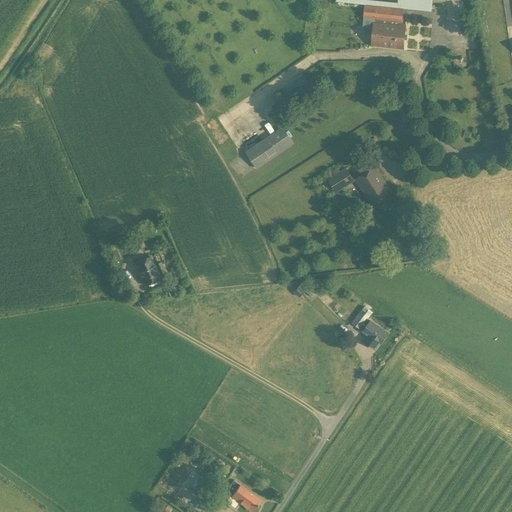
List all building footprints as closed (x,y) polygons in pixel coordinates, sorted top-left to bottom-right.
[(336,0),(337,1),(430,10),(431,0),(336,0)] [(511,0),(502,0),(511,33),(511,0)] [(404,22),(402,22),(404,9),(365,5),(362,28),(373,29),(372,44),(404,48),(406,25),(403,25),(404,22)] [(257,169),(295,143),(284,125),(245,151),(257,169)] [(373,205),(392,193),(375,166),(356,179),(373,205)] [(328,178),(336,193),(343,189),(355,181),(346,167),(340,171),(338,167),(332,171),(334,174),(328,178)] [(129,234),(135,249),(144,245),(138,231),(129,234)] [(146,286),(160,279),(150,256),(135,263),(146,286)] [(293,292),(299,297),(309,288),(303,282),(293,292)] [(368,335),(380,343),(380,344),(388,333),(368,319),(373,312),(364,306),(352,323),(368,335)] [(375,350),(380,343),(368,335),(364,342),(375,350)] [(212,482),(203,476),(196,487),(204,493),(212,482)] [(233,480),(225,492),(252,511),(261,500),(233,480)]
